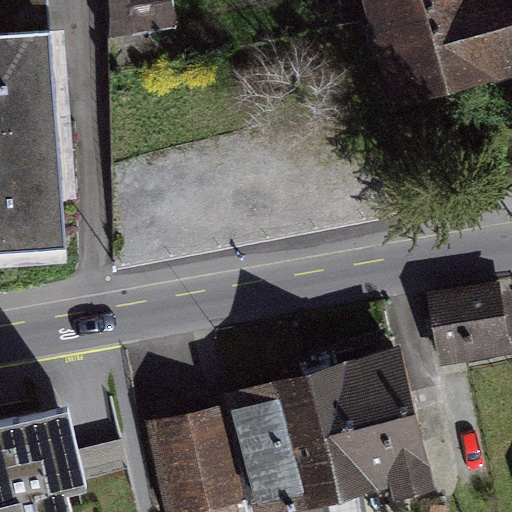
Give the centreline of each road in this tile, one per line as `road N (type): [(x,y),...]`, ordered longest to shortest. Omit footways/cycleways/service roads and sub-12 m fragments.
road 1 (residential): [(0,341),(337,275),(511,252)]
road 2 (unknown): [(95,323),(86,0)]
